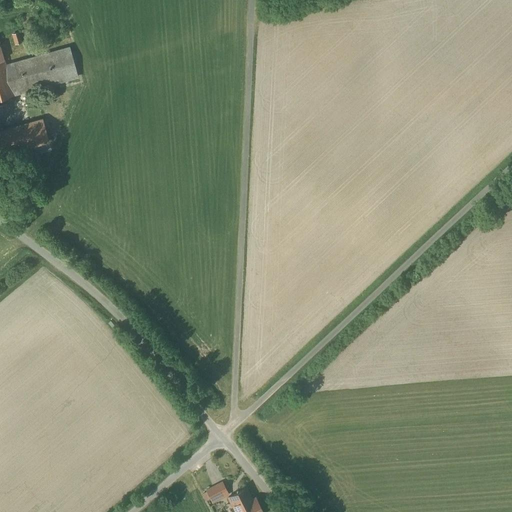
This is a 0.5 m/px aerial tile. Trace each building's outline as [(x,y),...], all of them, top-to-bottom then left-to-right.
[(19,33),(13,34),(16,44),(21,42),(19,33)] [(6,66),(0,67),(0,99),(77,78),(68,49),(6,66)] [(0,159),(48,146),(41,121),(0,132),(0,159)] [(223,483),(207,491),(213,503),(229,494),(223,483)] [(245,489),(229,497),(236,511),(262,511),(256,499),(251,501),(245,489)]
